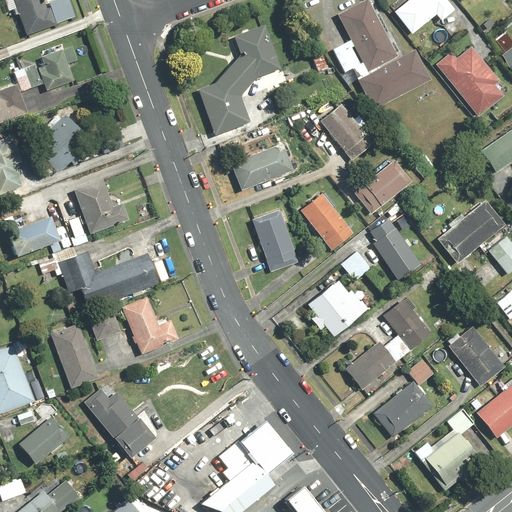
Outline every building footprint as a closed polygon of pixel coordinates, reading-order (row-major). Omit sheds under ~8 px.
[(42,0),(12,0),(26,37),(75,19),(68,0),(52,0),(43,3),(42,0)] [(431,81),(415,49),(397,58),(367,0),(364,0),(336,15),(349,40),(331,50),(344,74),(363,65),(367,74),(355,80),(371,112),(431,81)] [(437,20),(435,22),(437,25),(454,12),(445,0),(407,0),(392,12),(410,34),(434,16),(437,20)] [(264,26),(233,37),(239,54),(212,85),(198,90),(213,138),(250,125),(241,96),(256,78),(279,70),(264,26)] [(511,38),(507,32),(496,42),(511,62),(511,38)] [(47,55),(41,57),(43,64),(36,66),(44,91),(73,81),(68,64),(76,62),(71,47),(64,49),(62,43),(45,49),(47,55)] [(450,51),(434,64),(478,117),(501,98),(499,95),(505,89),(471,48),(457,59),(450,51)] [(323,54),(312,60),(318,72),(329,67),(323,54)] [(33,64),(13,71),(21,92),(41,85),(33,64)] [(0,122),(27,113),(16,85),(0,90),(0,122)] [(372,140),(340,104),(318,123),(350,159),(372,140)] [(90,143),(61,111),(43,128),(46,131),(30,145),(57,174),(90,143)] [(511,129),(480,153),(496,174),(511,162),(511,129)] [(0,196),(20,189),(16,178),(22,175),(17,161),(23,159),(14,135),(0,140),(0,196)] [(281,144),(230,165),(240,191),(291,171),(281,144)] [(409,181),(393,161),(354,194),(357,198),(361,195),(370,205),(366,209),(370,214),(373,211),(409,181)] [(73,192),(88,236),(128,221),(120,199),(111,202),(103,181),(73,192)] [(321,193),(299,211),(330,250),(353,232),(321,193)] [(502,225),(483,201),(463,218),(460,214),(447,226),(449,229),(435,240),(455,264),(502,225)] [(396,203),(384,212),(390,219),(401,209),(396,203)] [(279,210),(251,220),(269,273),(297,264),(279,210)] [(79,216),(67,221),(73,237),(70,239),(73,246),(88,239),(79,216)] [(14,258),(58,241),(48,217),(4,234),(14,258)] [(420,264),(388,219),(368,233),(375,243),(370,246),(396,281),(420,264)] [(511,270),(511,245),(505,236),(485,252),(505,276),(511,270)] [(89,252),(57,263),(68,294),(79,290),(86,310),(159,284),(148,254),(132,259),(133,253),(133,252),(132,252),(132,251),(132,250),(131,250),(131,249),(130,249),(130,248),(129,248),(128,248),(127,248),(127,247),(126,247),(125,248),(124,248),(123,248),(123,249),(122,249),(122,250),(121,250),(121,251),(120,252),(120,253),(119,264),(96,272),(89,252)] [(369,268),(355,251),(339,265),(353,282),(369,268)] [(53,258),(38,263),(42,275),(57,271),(53,258)] [(431,266),(415,278),(427,292),(442,280),(431,266)] [(332,338),(367,310),(351,290),(347,293),(336,281),(305,306),(313,316),(309,319),(319,331),(323,327),(332,338)] [(511,292),(511,291),(496,303),(509,319),(511,315),(511,292)] [(157,320),(147,297),(119,309),(139,356),(178,340),(168,316),(157,320)] [(430,333),(402,299),(381,316),(384,320),(379,324),(387,334),(392,329),(409,350),(430,333)] [(120,333),(111,309),(87,318),(95,342),(120,333)] [(77,324),(49,334),(69,389),(97,379),(77,324)] [(449,344),(446,346),(479,387),(504,367),(473,327),(459,338),(457,334),(447,342),(449,344)] [(396,336),(382,347),(396,363),(409,351),(396,336)] [(396,363),(377,341),(344,370),(362,391),(396,363)] [(14,346),(0,351),(0,414),(34,403),(14,346)] [(433,373),(421,359),(406,371),(418,386),(433,373)] [(511,424),(511,378),(504,385),(506,388),(475,413),(495,438),(511,424)] [(432,405),(412,381),(372,415),(393,439),(432,405)] [(104,384),(82,403),(128,459),(152,438),(115,394),(113,395),(104,384)] [(19,425),(34,420),(31,411),(15,416),(19,425)] [(67,436),(50,416),(17,445),(35,465),(67,436)] [(288,450),(263,417),(234,441),(259,473),(288,450)] [(444,484),(477,458),(469,448),(471,447),(466,440),(464,442),(457,433),(433,453),(426,444),(414,453),(421,462),(424,459),(444,484)] [(231,511),(268,483),(259,473),(234,441),(217,454),(231,473),(199,498),(228,511),(231,511)] [(0,500),(0,501),(25,494),(20,479),(0,484),(0,500)] [(56,511),(74,497),(61,482),(47,494),(39,484),(24,497),(27,502),(15,511),(56,511)] [(296,511),(321,511),(300,484),(284,496),(296,511)] [(137,511),(142,508),(135,499),(130,503),(128,500),(113,511),(137,511)]
